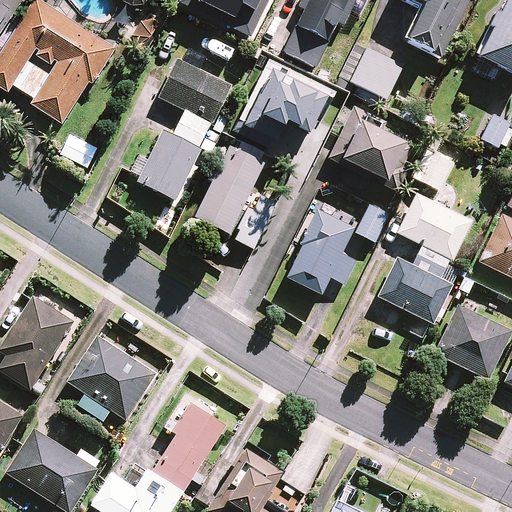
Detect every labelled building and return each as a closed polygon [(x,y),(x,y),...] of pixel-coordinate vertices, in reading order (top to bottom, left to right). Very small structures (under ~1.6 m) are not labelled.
[(112,49),(33,0),(0,53),(0,89),(6,93),(11,87),(32,100),(29,105),(61,125),(87,84),(90,86),(112,49)] [(0,0),(0,33),(22,0),(21,0),(0,0)] [(179,0),(175,8),(249,46),(272,0),(179,0)] [(354,0),(300,0),(297,7),(302,9),(281,52),(314,68),(336,22),(342,25),(354,0)] [(409,0),(419,5),(402,40),(440,58),(468,0),(409,0)] [(511,76),(511,0),(503,0),(475,58),(511,76)] [(152,33),(138,24),(128,40),(143,48),(152,33)] [(362,57),(350,51),(340,72),(352,78),(349,83),(385,100),(401,68),(365,50),(362,57)] [(183,112),(210,125),(229,86),(175,60),(156,98),(183,112)] [(325,100),(268,70),(235,135),(267,151),(281,123),(307,136),(325,100)] [(351,108),(328,156),(381,181),(379,186),(394,193),(404,171),(400,169),(411,147),(375,130),(379,122),(351,108)] [(210,125),(183,112),(172,134),(162,129),(136,182),(176,202),(201,152),(198,150),(210,125)] [(478,140),(495,148),(507,124),(491,116),(478,140)] [(262,165),(228,148),(193,218),(228,235),(262,165)] [(457,156),(443,149),(438,160),(423,152),(411,179),(440,192),(457,156)] [(276,199),(256,190),(232,240),(252,249),(276,199)] [(470,223),(414,196),(396,234),(451,261),(470,223)] [(387,215),(368,206),(354,234),(373,243),(387,215)] [(352,229),(317,212),(285,279),(319,295),(327,278),(342,285),(353,263),(339,256),(352,229)] [(511,221),(499,216),(476,262),(511,279),(511,221)] [(430,324),(449,286),(448,285),(457,268),(419,249),(410,267),(396,260),(377,298),(430,324)] [(72,323),(32,298),(0,348),(0,352),(5,356),(0,364),(0,372),(29,391),(72,323)] [(509,332),(457,306),(433,355),(485,380),(509,332)] [(65,382),(124,421),(155,374),(95,336),(65,382)] [(511,361),(502,383),(511,387),(511,361)] [(0,448),(20,417),(0,403),(0,448)] [(224,427),(188,403),(170,431),(175,434),(150,472),(181,492),(224,427)] [(32,429),(4,474),(64,511),(68,511),(95,469),(32,429)] [(280,473),(241,449),(201,511),(270,511),(259,505),(276,479),(280,473)] [(98,511),(168,511),(181,492),(150,472),(145,469),(132,488),(108,473),(87,505),(98,511)] [(276,479),(259,505),(270,511),(296,511),(305,497),(276,479)]
